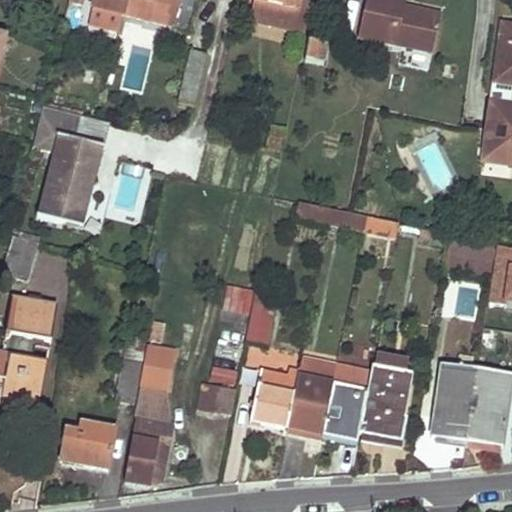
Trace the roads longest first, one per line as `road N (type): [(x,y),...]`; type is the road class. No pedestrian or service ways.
road 1 (residential): [(511,483),(180,511)]
road 2 (unknown): [(229,0),(192,139),(165,156),(125,151)]
